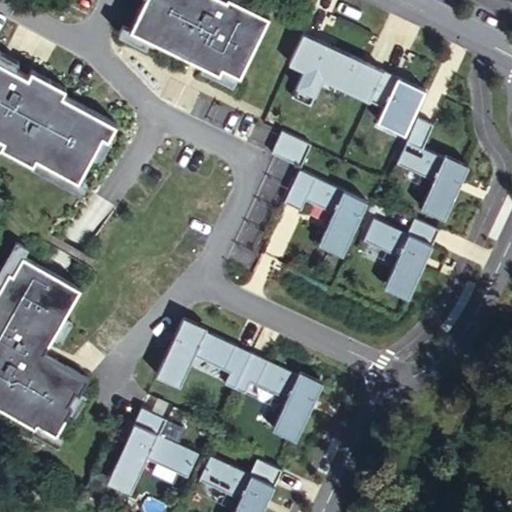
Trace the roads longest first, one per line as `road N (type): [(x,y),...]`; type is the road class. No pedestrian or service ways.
road 1 (residential): [(219,278),(215,267),(248,191),(245,169),(163,114),(91,50)]
road 2 (residential): [(393,373),(235,301),(219,278)]
road 3 (residential): [(511,247),(489,291),(444,343),(393,373)]
road 4 (residential): [(219,278),(183,294),(149,325),(111,395)]
road 5 (residential): [(393,373),(331,511)]
road 6 (unclassified): [(399,0),(511,54)]
